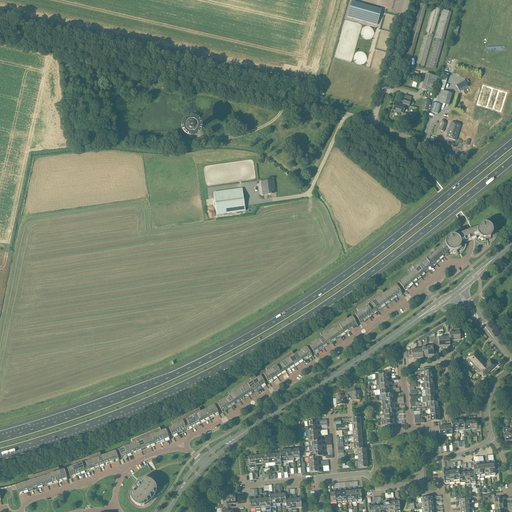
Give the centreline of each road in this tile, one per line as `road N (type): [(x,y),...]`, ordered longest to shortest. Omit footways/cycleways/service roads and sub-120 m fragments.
road 1 (motorway): [(0,452),(128,410),(261,344),(370,273),(511,160)]
road 2 (motorway): [(511,145),(366,259),(254,333),(108,402),(0,437)]
road 3 (unclassified): [(372,123),(0,32)]
road 4 (residential): [(186,439),(422,287)]
road 5 (secondary): [(235,438),(419,317)]
road 6 (residential): [(444,376),(443,364),(400,373),(419,459)]
road 7 (unclassified): [(372,123),(406,0)]
